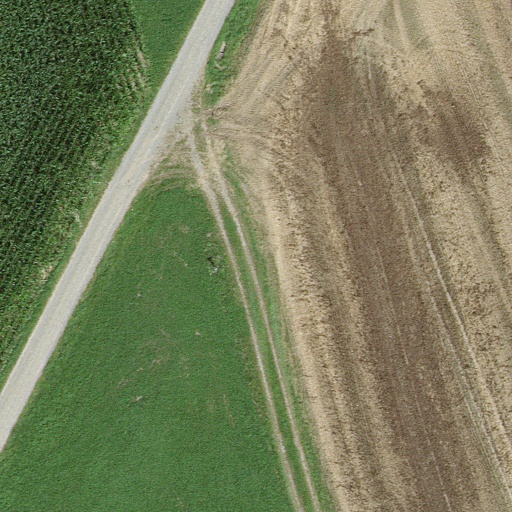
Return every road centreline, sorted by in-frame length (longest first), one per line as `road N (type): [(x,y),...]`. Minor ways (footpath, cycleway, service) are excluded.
road 1 (track): [(0,441),(221,0)]
road 2 (track): [(317,511),(185,67)]
